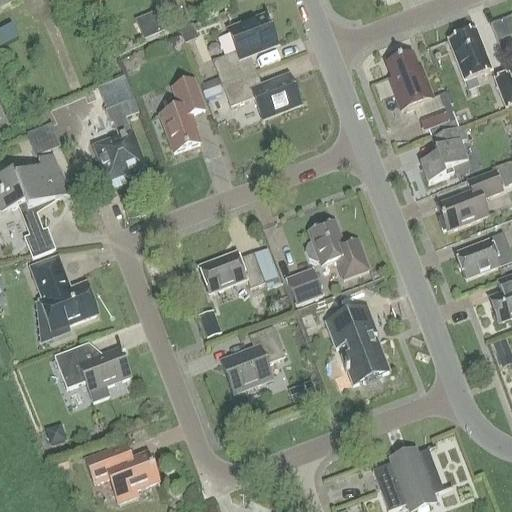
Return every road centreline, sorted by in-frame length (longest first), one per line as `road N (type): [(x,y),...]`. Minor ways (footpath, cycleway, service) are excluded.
road 1 (residential): [(292,458),(230,481),(206,469),(130,256),(154,227),(362,152)]
road 2 (residential): [(456,398),(362,152)]
road 3 (residential): [(456,398),(292,458)]
road 4 (residential): [(460,0),(325,52)]
